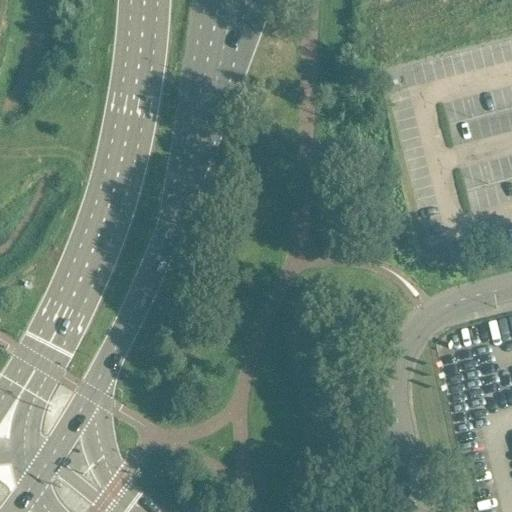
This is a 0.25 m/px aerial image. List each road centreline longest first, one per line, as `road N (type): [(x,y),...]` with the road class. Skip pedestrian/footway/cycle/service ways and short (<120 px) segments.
road 1 (secondary): [(90,394),(162,244),(228,0)]
road 2 (secondary): [(137,0),(115,171),(57,329)]
road 3 (unclassified): [(417,511),(394,395),(398,355),(433,314),(511,287)]
road 4 (secondary): [(57,329),(26,419),(24,454)]
road 5 (secondary): [(130,506),(98,447),(90,394)]
